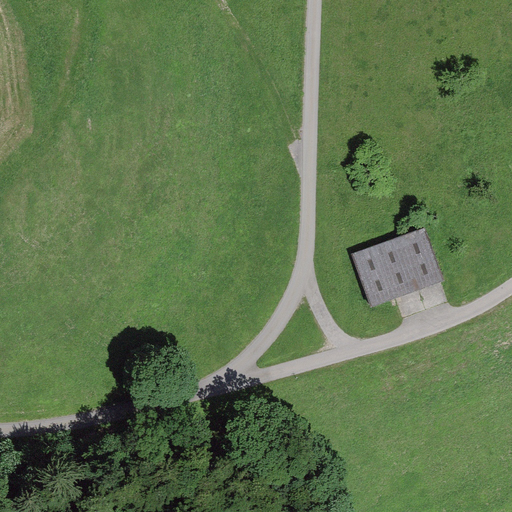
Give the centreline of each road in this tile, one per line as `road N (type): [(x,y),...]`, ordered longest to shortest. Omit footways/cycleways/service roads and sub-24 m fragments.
road 1 (unclassified): [(314,0),(307,283)]
road 2 (unclassified): [(223,382),(81,422),(0,423)]
road 3 (unclassified): [(511,277),(473,306),(349,347)]
road 4 (unclassified): [(349,347),(223,382)]
road 5 (unclassified): [(307,283),(223,382)]
